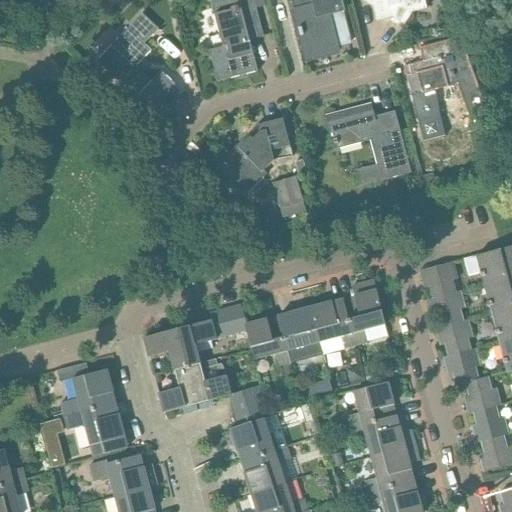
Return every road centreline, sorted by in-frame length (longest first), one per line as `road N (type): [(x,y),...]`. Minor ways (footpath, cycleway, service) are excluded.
road 1 (residential): [(246,290),(365,259),(393,268),(464,490)]
road 2 (residential): [(144,178),(183,130),(211,112),(385,67)]
road 3 (residential): [(183,511),(166,446),(141,423),(119,330)]
road 4 (residential): [(246,290),(144,178)]
road 5 (residential): [(119,330),(246,290)]
road 6 (residential): [(0,370),(103,343),(119,330)]
